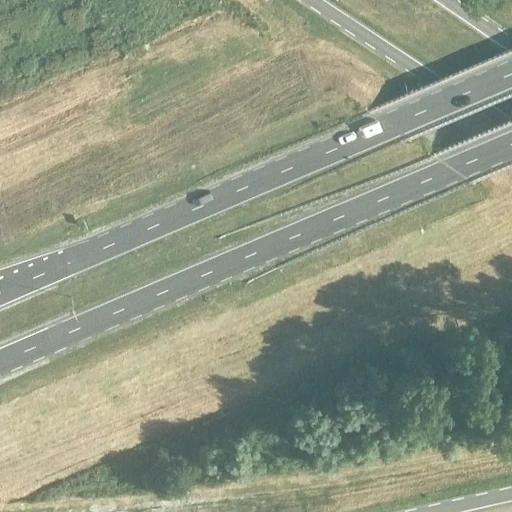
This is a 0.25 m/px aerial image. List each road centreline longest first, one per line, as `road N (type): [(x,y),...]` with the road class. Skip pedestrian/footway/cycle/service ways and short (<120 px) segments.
road 1 (trunk): [(0,363),(511,144)]
road 2 (trunk): [(511,72),(0,290)]
road 3 (trunk): [(313,0),(511,137)]
